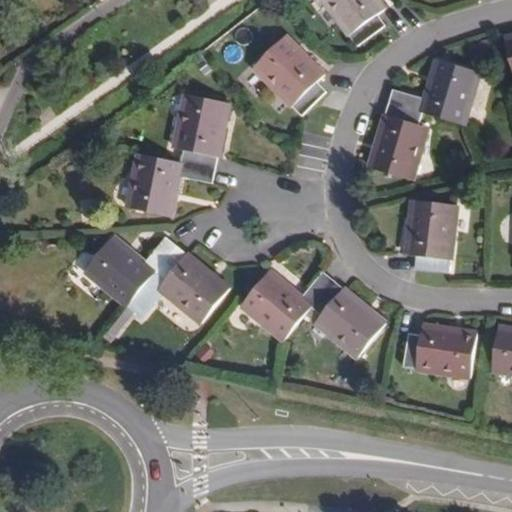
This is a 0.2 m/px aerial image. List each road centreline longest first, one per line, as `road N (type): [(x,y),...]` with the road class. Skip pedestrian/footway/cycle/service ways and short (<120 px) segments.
road 1 (residential): [(511,8),(407,46),(362,92),(332,151),(328,214),(346,258),(373,288),(417,303),(511,307)]
road 2 (tertiary): [(305,452),(511,479)]
road 3 (residential): [(120,0),(26,63),(0,119)]
road 4 (tertiary): [(305,452),(145,432)]
road 5 (tertiary): [(164,504),(305,452)]
road 6 (tertiary): [(145,432),(95,393),(31,391)]
